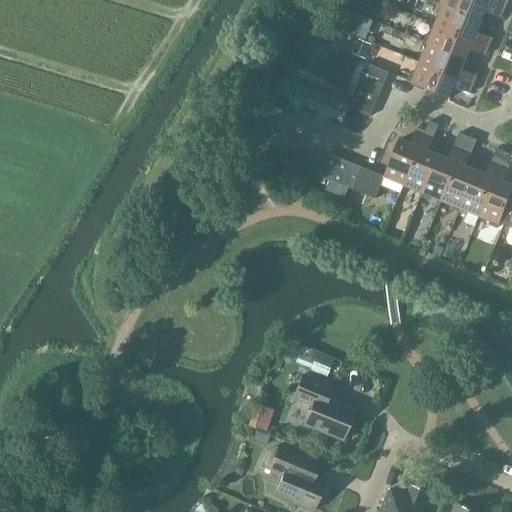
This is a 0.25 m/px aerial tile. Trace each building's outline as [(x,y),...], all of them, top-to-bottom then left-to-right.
[(368,0),(361,0),(358,8),(370,13),(375,3),(368,0)] [(481,23),(485,13),(501,20),(509,0),(441,0),(440,5),(481,23)] [(442,14),(437,26),(489,49),(493,39),(477,33),(481,23),(440,5),(437,12),(442,14)] [(355,15),(350,26),(362,31),(367,20),(355,15)] [(332,44),(337,30),(310,19),(299,46),(311,51),(332,44)] [(427,34),(423,43),(465,61),(469,50),(486,57),(489,49),(437,26),(432,37),(427,34)] [(359,40),(354,51),(366,56),(371,45),(359,40)] [(426,52),(420,64),(473,87),(477,77),(461,70),(465,61),(423,43),(421,50),(426,52)] [(367,63),(362,74),(384,84),(389,73),(367,63)] [(470,94),(473,87),(420,64),(416,75),(411,73),(408,81),(449,99),(454,87),(470,94)] [(358,85),(380,95),(384,84),(362,74),(358,85)] [(340,125),(348,107),(350,103),(307,84),(308,81),(300,78),(299,81),(285,75),(276,97),(340,125)] [(353,96),(375,106),(380,95),(358,85),(353,96)] [(348,107),(370,117),(375,106),(353,96),(350,103),(348,107)] [(428,152),(439,125),(430,122),(426,131),(404,184),(423,192),(438,156),(428,152)] [(400,141),(385,177),(362,168),(353,191),(375,200),(382,184),(401,192),(404,184),(426,131),(417,128),(410,145),(400,141)] [(449,160),(438,156),(423,192),(421,199),(428,202),(431,195),(442,200),(468,138),(459,134),(449,160)] [(450,210),(459,214),(476,171),(466,167),(477,141),(468,138),(442,200),(453,204),(450,210)] [(468,210),(480,215),(506,154),(497,150),(486,175),(476,171),(459,214),(466,217),(468,210)] [(320,177),(331,181),(340,159),(329,154),(320,177)] [(511,185),(504,182),(511,161),(511,156),(506,154),(480,215),(490,219),(488,226),(497,230),(500,221),(505,223),(511,206),(511,185)] [(331,181),(342,186),(351,164),(340,159),(331,181)] [(362,168),(351,164),(342,186),(353,191),(362,168)] [(446,225),(443,232),(449,235),(452,227),(446,225)] [(434,254),(440,257),(443,249),(437,246),(434,254)] [(334,359),(301,346),(294,364),(326,378),(334,359)] [(302,375),(293,398),(312,405),(304,424),(343,440),(354,412),(327,400),(332,388),(302,375)] [(269,394),(263,416),(274,419),(281,397),(269,394)] [(255,432),(252,441),(265,446),(269,437),(255,432)] [(321,465),(308,460),(277,447),(267,451),(260,467),(282,476),(275,495),(313,511),(325,482),(315,478),(321,465)] [(331,455),(328,463),(345,471),(349,462),(331,455)] [(403,494),(391,489),(381,511),(422,511),(430,493),(413,486),(409,495),(403,493),(403,494)] [(189,511),(206,511),(213,504),(202,495),(189,511)] [(285,511),(255,499),(251,507),(262,511),(285,511)]
